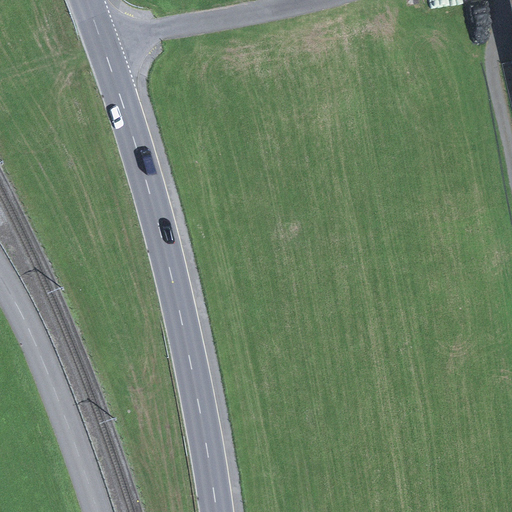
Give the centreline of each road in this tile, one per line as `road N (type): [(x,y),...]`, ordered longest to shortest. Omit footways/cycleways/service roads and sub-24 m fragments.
road 1 (secondary): [(87,0),(172,274),(215,511)]
road 2 (unclassified): [(0,275),(97,511)]
